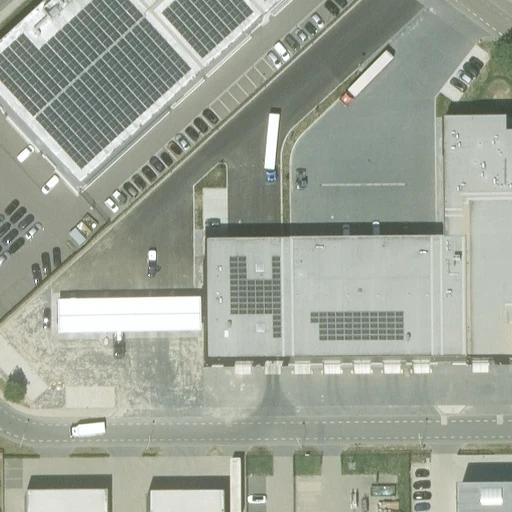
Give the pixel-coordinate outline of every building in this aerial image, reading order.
[(51,0),(0,47),(0,112),(76,195),(289,0),(51,0)] [(202,247),(203,369),(511,366),(511,138),(508,139),(508,125),(443,125),(444,245),(202,247)] [(511,511),(511,495),(457,496),(457,511),(511,511)] [(145,500),(145,511),(225,511),(225,499),(145,500)] [(23,500),(22,511),(104,511),(104,500),(23,500)]
